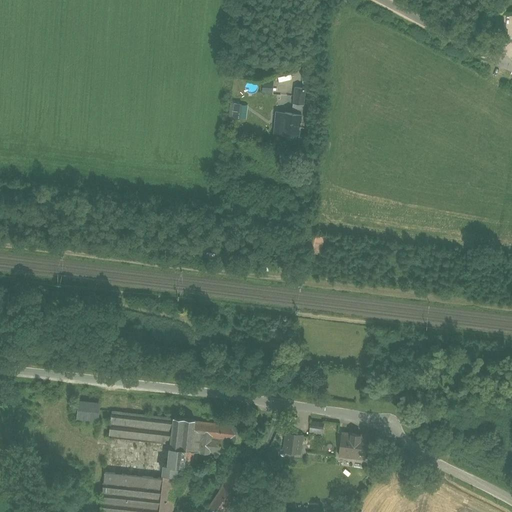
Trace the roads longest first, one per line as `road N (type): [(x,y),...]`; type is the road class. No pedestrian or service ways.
road 1 (unclassified): [(511,494),(364,411),(0,362)]
road 2 (track): [(0,245),(310,283)]
road 3 (residential): [(511,70),(376,0)]
road 4 (unknown): [(303,0),(298,140)]
